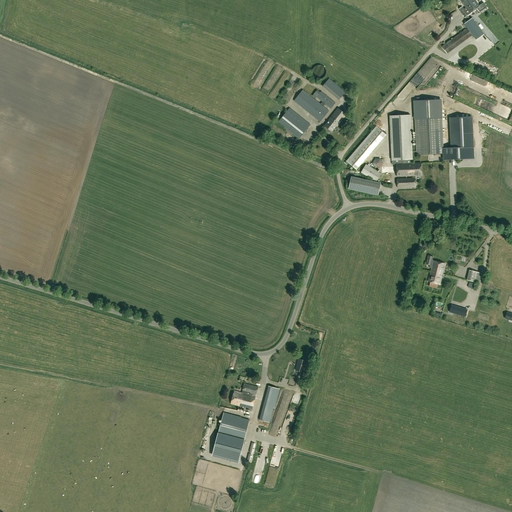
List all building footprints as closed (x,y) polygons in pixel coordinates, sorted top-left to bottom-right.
[(459,9),(465,17),(480,6),(475,0),(460,0),(466,7),(464,9),(462,7),(459,9)] [(472,18),(464,24),(467,28),(472,35),(476,40),(484,34),(472,18)] [(447,54),(472,35),(467,28),(442,47),(447,54)] [(315,77),(317,79),(319,79),(321,79),(323,78),(325,76),(326,74),(326,71),(325,69),(324,67),(322,66),(319,65),(317,66),(315,67),(313,69),(312,71),(312,73),(313,75),(315,77)] [(278,90),(284,78),(280,76),(274,88),(278,90)] [(339,99),(345,92),(329,79),(323,86),(339,99)] [(463,89),(451,84),(448,89),(461,94),(463,89)] [(323,106),(321,104),(303,90),(294,101),(320,122),(329,111),(323,106)] [(321,92),(320,93),(317,90),(314,94),(317,96),(317,97),(322,102),(321,104),(323,106),(325,104),(331,108),(335,103),(321,92)] [(472,92),(471,93),(468,91),(466,96),(468,97),(467,97),(472,100),(475,94),(472,92)] [(417,151),(412,151),(412,155),(443,154),(443,149),(443,147),(442,118),(441,100),(423,101),(423,98),(417,98),(417,101),(415,101),(416,119),(417,151)] [(310,125),(289,108),(278,122),(299,139),(310,125)] [(336,126),(337,126),(347,115),(338,108),(329,119),(329,120),(325,126),(332,131),(336,126)] [(412,151),(410,115),(390,116),(392,165),(396,164),(412,163),(412,155),(412,151)] [(452,148),(443,149),(443,154),(445,154),(446,159),(473,158),(471,117),(463,118),(451,118),(452,143),(452,148)] [(356,170),(386,135),(376,127),(346,161),(356,170)] [(372,163),(375,168),(380,168),(383,163),(384,162),(382,158),(380,158),(376,159),(372,163)] [(421,163),(412,163),(396,164),(397,177),(413,176),(414,177),(412,177),(412,178),(397,179),(397,188),(415,187),(415,176),(422,175),(421,163)] [(366,164),(361,172),(376,182),(381,174),(366,164)] [(351,178),(349,188),(378,195),(380,184),(351,178)] [(442,274),(445,263),(432,260),(433,256),(428,255),(426,264),(430,265),(429,267),(431,268),(431,271),(442,274)] [(481,273),(478,272),(469,270),(467,280),(479,283),(481,273)] [(440,284),(442,274),(431,271),(428,281),(440,284)] [(467,310),(452,305),(450,312),(465,316),(467,310)] [(299,359),(296,370),(303,372),(306,361),(299,359)] [(252,409),(255,396),(258,387),(244,384),(242,393),(234,391),(231,404),(252,409)] [(273,408),(274,408),(279,389),(269,386),(258,424),(268,427),(273,408)] [(250,420),(224,413),(213,454),(239,461),(250,420)]
